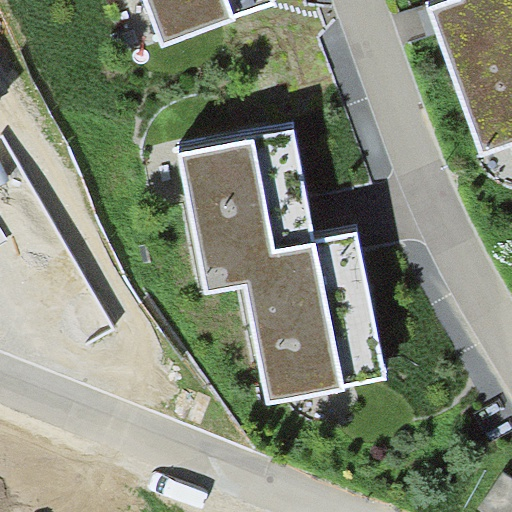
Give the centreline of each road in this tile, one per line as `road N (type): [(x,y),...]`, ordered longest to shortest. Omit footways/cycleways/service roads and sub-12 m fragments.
road 1 (residential): [(353,0),(421,184),(511,350)]
road 2 (residential): [(0,385),(333,511)]
